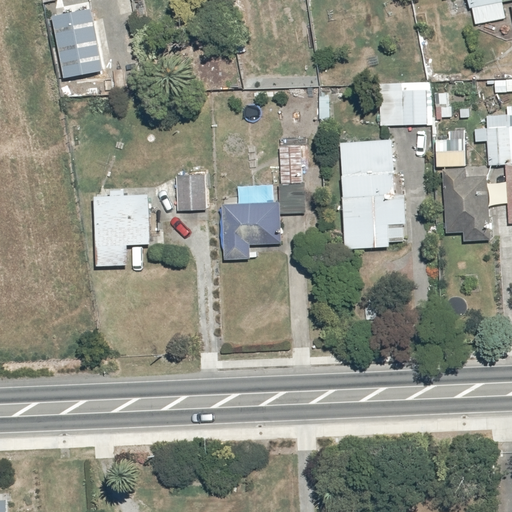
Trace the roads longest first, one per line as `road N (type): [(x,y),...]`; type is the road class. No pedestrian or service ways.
road 1 (primary): [(0,395),(511,370)]
road 2 (primary): [(511,402),(0,423)]
